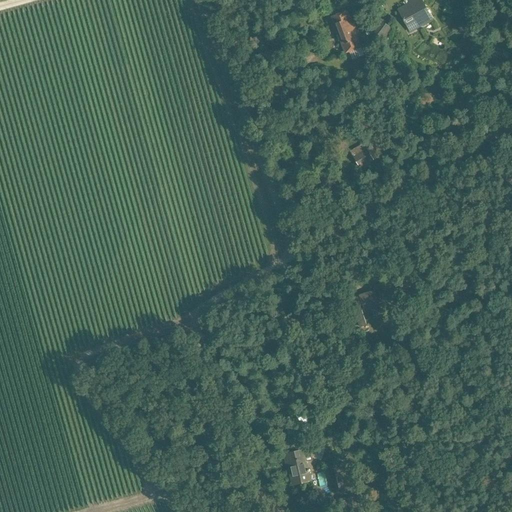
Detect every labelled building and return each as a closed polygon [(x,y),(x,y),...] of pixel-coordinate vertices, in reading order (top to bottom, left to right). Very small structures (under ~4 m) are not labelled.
[(399,9),(410,33),(432,22),(421,0),(420,0),(422,3),(412,8),(410,3),(399,9)] [(355,22),(352,23),(347,10),(332,16),(346,53),(361,47),(358,38),(361,36),(355,22)] [(370,29),(384,40),(393,29),(378,18),(370,29)] [(350,151),(354,158),(360,167),(373,158),(364,142),(350,151)] [(362,304),(363,304),(364,308),(355,310),(360,327),(367,324),(366,322),(370,321),(372,319),(374,317),(374,314),(372,309),(380,307),(378,303),(381,302),(379,296),(376,297),(374,290),(359,295),(360,296),(354,298),(357,306),(362,304)] [(308,467),(307,467),(306,462),(312,460),(308,442),(301,444),(302,449),(284,454),(287,465),(288,464),(293,484),(311,480),(308,471),(310,471),(310,469),(308,470),(308,467)] [(330,467),(334,489),(351,486),(345,464),(330,467)] [(347,498),(349,509),(357,508),(354,496),(347,498)] [(349,510),(346,498),(339,499),(342,511),(349,510)]
